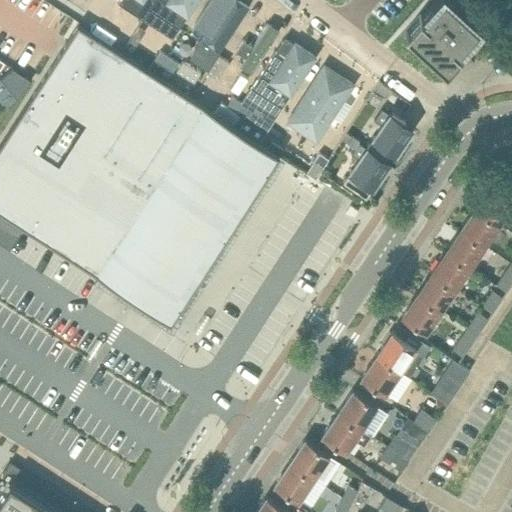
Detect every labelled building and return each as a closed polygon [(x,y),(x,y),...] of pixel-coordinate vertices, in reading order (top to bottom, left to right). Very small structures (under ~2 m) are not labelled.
[(119,0),(118,2),(143,19),(144,19),(150,9),(179,28),(196,0),(119,0)] [(221,42),(246,5),(239,0),(212,0),(196,24),(221,42)] [(436,0),(407,32),(445,67),(459,51),(458,49),(467,40),(468,41),(481,27),(451,0),(436,0)] [(118,11),(108,25),(148,52),(158,38),(118,11)] [(280,30),(267,22),(252,46),(243,40),(236,51),(246,57),(241,64),(253,72),(280,30)] [(78,24),(0,144),(0,211),(23,227),(97,274),(171,322),(279,155),(280,154),(259,141),(214,112),(82,27),(78,24)] [(154,59),(172,71),(178,62),(160,50),(154,59)] [(207,72),(217,79),(228,61),(218,54),(207,72)] [(176,71),(194,82),(200,72),(182,61),(176,71)] [(12,68),(0,78),(0,88),(13,102),(20,94),(31,78),(12,68)] [(373,89),(384,97),(390,89),(379,80),(373,89)] [(221,101),(214,112),(259,141),(266,131),(245,117),(251,108),(242,102),(233,96),(227,105),(221,101)] [(367,146),(367,147),(388,162),(389,162),(405,138),(404,138),(412,127),(405,122),(392,112),(391,113),(390,112),(390,113),(381,108),(374,119),(381,124),(367,146)] [(367,147),(359,142),(359,141),(345,132),(341,139),(355,148),(351,153),(358,158),(343,181),(366,196),(382,172),(381,172),(388,162),(367,147)] [(273,141),(268,147),(280,155),(284,149),(273,141)] [(313,161),(322,167),(328,158),(319,152),(313,161)] [(511,198),(490,184),(476,206),(476,207),(498,222),(511,201),(511,198)] [(476,207),(461,228),(483,243),(498,222),(476,207)] [(461,228),(446,250),(469,265),(483,243),(461,228)] [(446,250),(432,272),(454,287),(469,265),(446,250)] [(511,262),(497,284),(506,291),(511,281),(511,262)] [(432,272),(417,293),(440,308),(454,287),(432,272)] [(482,306),(492,313),(502,297),(492,290),(482,306)] [(440,308),(417,293),(403,315),(425,330),(440,308)] [(478,312),(467,328),(477,334),(488,318),(478,312)] [(477,334),(467,328),(461,324),(447,345),(449,346),(444,353),(453,359),(453,358),(458,362),(477,334)] [(392,331),(376,354),(400,370),(408,376),(415,366),(429,345),(401,326),(396,334),(392,331)] [(400,370),(376,354),(361,377),(384,393),(400,370)] [(453,359),(431,391),(447,402),(447,403),(458,386),(470,369),(458,362),(453,358),(453,359)] [(353,388),(338,411),(361,427),(377,404),(353,388)] [(422,405),(413,419),(428,429),(437,415),(422,405)] [(361,427),(338,411),(322,435),(345,451),(354,438),(364,445),(371,435),(360,428),(361,427)] [(395,432),(386,445),(408,460),(428,429),(412,419),(408,416),(397,433),(395,432)] [(305,438),(290,461),(313,477),(329,454),(305,438)] [(408,460),(386,445),(379,456),(394,466),(392,470),(377,460),(373,466),(394,481),(408,460)] [(10,461),(4,471),(18,480),(19,478),(45,495),(51,487),(10,461)] [(313,477),(290,461),(274,484),(298,500),(313,477)] [(349,483),(342,496),(352,501),(358,489),(363,481),(361,480),(357,487),(349,483)] [(377,488),(363,481),(358,489),(372,497),(377,488)] [(0,489),(0,511),(47,511),(7,486),(3,491),(0,489)] [(89,511),(56,491),(51,498),(71,511),(89,511)] [(380,506),(390,511),(397,511),(403,504),(387,494),(380,506)] [(266,496),(255,511),(289,511),(290,511),(266,496)] [(346,511),(352,501),(342,496),(335,509),(341,511),(346,511)]
